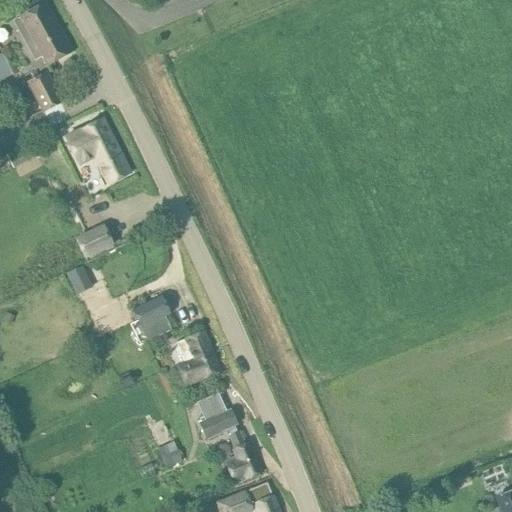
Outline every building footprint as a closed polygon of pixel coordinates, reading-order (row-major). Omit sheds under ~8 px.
[(43,56),(47,63),(70,50),(43,3),(20,15),(21,17),(12,21),(34,61),(43,56)] [(0,58),(0,81),(9,78),(0,58)] [(27,82),(42,111),(61,101),(46,72),(27,82)] [(95,155),(109,183),(131,171),(102,117),(65,136),(79,163),(95,155)] [(12,169),(37,156),(30,142),(5,155),(12,169)] [(113,246),(103,224),(73,238),(84,260),(113,246)] [(69,271),(78,293),(89,288),(80,267),(69,271)] [(132,309),(147,342),(171,332),(165,316),(170,314),(162,296),(132,309)] [(178,365),(186,384),(220,370),(203,330),(176,342),(185,362),(178,365)] [(224,461),(234,483),(245,479),(261,472),(248,442),(243,443),(238,430),(236,431),(233,425),(237,423),(230,409),(226,411),(217,392),(196,402),(204,420),(198,423),(205,439),(220,432),(219,431),(227,428),(230,434),(228,435),(234,448),(232,449),(235,456),(224,461)] [(181,461),(173,442),(157,448),(165,468),(181,461)] [(245,491),(215,503),(219,511),(279,511),(273,496),(268,483),(249,490),(245,492),(245,491)] [(511,511),(511,492),(499,498),(504,511),(511,511)]
